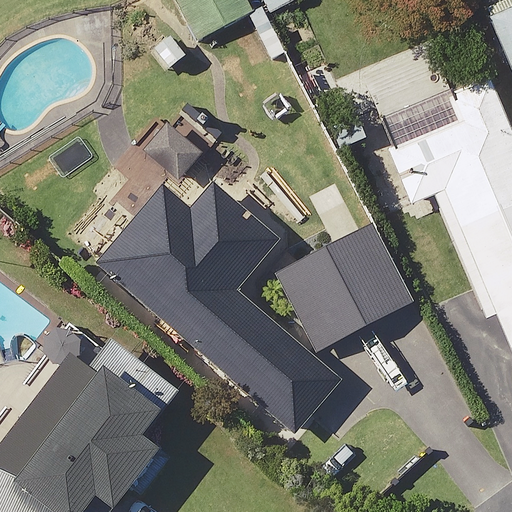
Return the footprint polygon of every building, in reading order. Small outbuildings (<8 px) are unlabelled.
[(250,19),(240,0),(179,0),(200,44),(250,19)] [(304,5),(301,0),(264,0),(273,19),(304,5)] [(511,10),(491,20),(511,70),(511,10)] [(511,130),(476,42),(365,87),(417,214),(452,200),(511,347),(511,130)] [(203,161),(173,133),(150,158),(180,186),(203,161)] [(213,170),(183,204),(171,193),(130,241),(119,231),(92,263),(298,441),(346,384),(245,298),(294,240),(213,170)] [(136,511),(190,399),(75,331),(0,431),(0,511),(136,511)]
